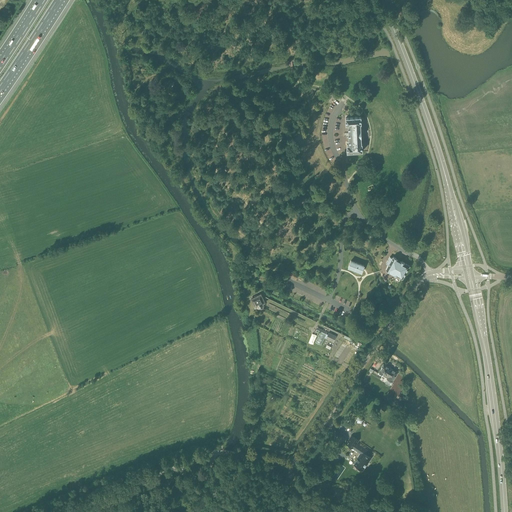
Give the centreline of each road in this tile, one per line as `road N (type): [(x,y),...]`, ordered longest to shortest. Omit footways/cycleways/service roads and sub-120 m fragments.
road 1 (secondary): [(470,275),(438,152),(380,0)]
road 2 (secondary): [(504,511),(470,275)]
road 3 (unclassified): [(293,461),(407,292),(430,275)]
road 4 (unclassified): [(78,511),(218,452)]
